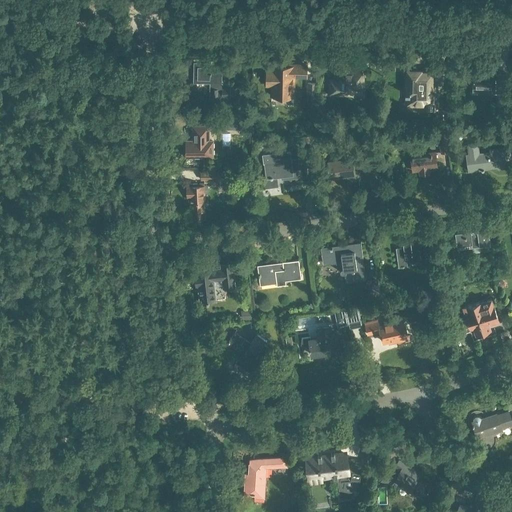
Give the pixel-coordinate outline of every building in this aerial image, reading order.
[(193,84),(209,84),(209,101),(230,102),(230,84),(222,84),(222,64),(193,63),(193,84)] [(265,87),(272,87),(271,96),(293,97),(294,77),(306,78),(306,66),(287,65),(287,67),(272,66),(272,67),(266,67),(265,87)] [(436,105),(437,84),(432,84),(433,71),(422,71),(422,73),(418,73),(418,72),(409,72),(409,75),(407,75),(406,93),(405,93),(405,95),(406,95),(406,101),(424,101),(424,110),(436,110),(436,105)] [(494,90),(498,90),(505,90),(505,77),(494,77),(494,72),(494,73),(473,72),(472,86),(473,86),(473,87),(481,88),(481,86),(494,86),(494,90)] [(333,79),(335,79),(335,80),(330,80),(330,94),(352,95),(352,85),(362,85),(363,73),(349,73),(349,74),(335,73),(335,76),(333,76),(333,79)] [(316,99),(316,84),(307,83),(307,98),(316,99)] [(243,128),(243,114),(219,114),(219,129),(243,128)] [(208,141),(208,127),(193,127),(193,137),(194,137),(194,142),(186,142),(186,157),(195,157),(195,158),(201,158),(201,157),(212,157),(212,141),(208,141)] [(445,130),(438,132),(441,153),(448,152),(445,130)] [(308,136),(302,137),(303,153),(310,152),(308,136)] [(468,146),(469,155),(470,161),(467,161),(469,171),(482,169),(482,170),(484,170),(484,168),(489,167),(489,168),(499,167),(499,165),(508,164),(505,148),(490,150),(490,152),(480,153),(479,144),(468,146)] [(291,160),(284,161),(284,160),(283,160),(282,153),(270,155),(270,158),(263,159),(264,164),(266,178),(264,179),(265,188),(278,186),(277,177),(280,177),(281,179),(308,176),(305,158),(291,160)] [(429,173),(429,169),(437,168),(435,153),(411,156),(413,171),(419,170),(420,175),(429,173)] [(377,155),(352,158),(351,155),(326,159),(329,178),(331,177),(331,179),(335,178),(335,177),(354,174),(354,173),(365,171),(366,180),(381,178),(378,161),(377,155)] [(219,172),(201,173),(201,180),(220,180),(219,172)] [(203,184),(195,184),(187,185),(187,198),(190,198),(191,219),(205,218),(204,195),(205,195),(206,194),(207,193),(208,193),(208,192),(208,191),(208,190),(208,189),(208,188),(207,188),(207,187),(206,187),(206,186),(205,186),(204,186),(203,186),(203,184)] [(244,186),(243,214),(253,214),(253,186),(244,186)] [(471,245),(472,248),(490,245),(488,228),(477,229),(477,234),(470,235),(470,232),(455,234),(456,247),(471,245)] [(407,267),(406,260),(427,257),(426,246),(419,247),(418,239),(403,241),(404,247),(396,248),(398,268),(407,267)] [(344,261),(347,282),(366,280),(364,266),(357,267),(356,259),(363,258),(361,244),(345,246),(345,248),(341,249),(340,247),(332,248),(332,247),(330,247),(330,248),(324,249),(325,263),(344,261)] [(276,282),(277,286),(286,284),(286,281),(301,279),(299,260),(282,262),(283,264),(259,267),(260,274),(259,274),(259,277),(260,276),(261,284),(276,282)] [(196,266),(196,271),(197,277),(196,277),(197,287),(198,287),(200,304),(205,303),(205,304),(211,304),(211,303),(215,302),(213,285),(220,284),(220,281),(221,281),(222,289),(235,288),(232,262),(219,263),(220,268),(212,269),(211,264),(196,266)] [(440,269),(432,270),(434,286),(442,285),(440,269)] [(378,279),(366,281),(368,297),(380,295),(378,279)] [(491,298),(463,308),(470,330),(473,329),(476,335),(491,330),(488,323),(491,322),(491,323),(499,320),(491,298)] [(245,319),(245,320),(251,320),(250,309),(240,311),(242,319),(245,319)] [(345,310),(337,311),(340,327),(348,325),(345,310)] [(392,340),(393,343),(407,339),(403,320),(379,325),(378,320),(366,323),(368,335),(381,332),(383,342),(392,340)] [(311,350),(312,355),(340,351),(338,336),(335,336),(333,329),(329,330),(329,328),(317,329),(319,338),(310,339),(310,337),(302,338),(301,345),(310,346),(310,348),(309,348),(310,350),(311,350)] [(229,340),(228,342),(229,342),(226,345),(242,356),(240,359),(249,366),(256,356),(258,354),(258,353),(267,340),(266,340),(266,341),(258,335),(258,334),(251,344),(235,333),(230,340),(229,340)] [(502,430),(501,428),(511,424),(511,417),(510,411),(497,416),(496,414),(480,420),(479,418),(474,420),(474,422),(472,422),(473,424),(472,425),(473,426),(474,426),(477,438),(478,437),(479,440),(486,437),(485,435),(491,433),(492,435),(498,433),(498,431),(502,430)] [(318,456),(306,458),(309,477),(320,475),(321,478),(334,476),(334,477),(335,477),(335,476),(337,476),(339,489),(358,492),(362,461),(347,459),(347,455),(340,456),(340,453),(335,454),(334,453),(334,454),(332,454),(332,453),(331,453),(331,454),(321,456),(321,455),(321,456),(319,456),(319,455),(318,455),(318,456)] [(244,495),(253,496),(254,496),(254,498),(264,498),(266,468),(287,467),(286,457),(249,460),(249,469),(253,470),(252,474),(245,474),(244,495)] [(393,469),(399,472),(397,476),(392,473),(393,471),(382,464),(375,476),(392,486),(394,482),(423,499),(431,487),(417,478),(420,474),(414,471),(414,470),(398,460),(393,469)] [(478,511),(479,511),(460,503),(460,504),(454,502),(451,507),(451,506),(445,511),(478,511)]
